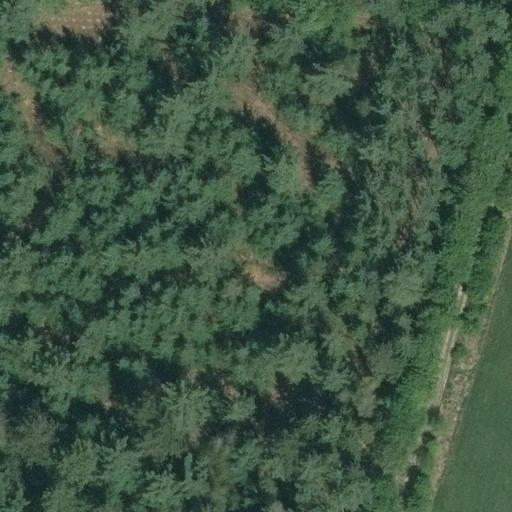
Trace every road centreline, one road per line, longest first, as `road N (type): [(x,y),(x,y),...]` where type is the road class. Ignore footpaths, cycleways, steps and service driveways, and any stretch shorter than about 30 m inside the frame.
road 1 (track): [(511,124),(398,511)]
road 2 (track): [(222,440),(406,482)]
